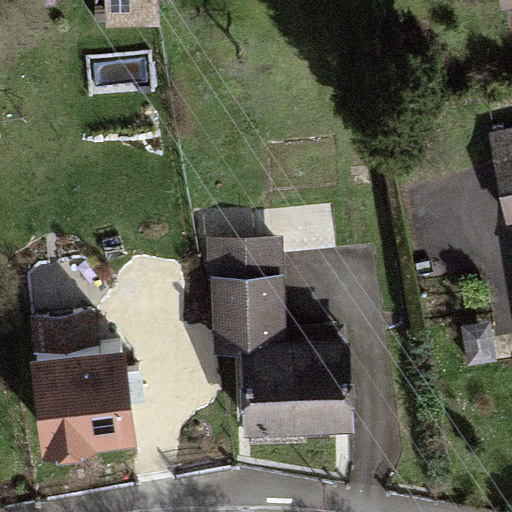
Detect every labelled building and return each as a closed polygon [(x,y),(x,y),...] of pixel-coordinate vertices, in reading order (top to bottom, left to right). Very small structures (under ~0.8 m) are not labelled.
[(155,0),(107,0),(108,11),(157,9),(155,0)] [(511,124),(490,129),(500,183),(498,183),(503,211),(511,209),(511,124)] [(243,343),(247,419),(302,416),(348,414),(344,336),(339,336),(293,339),(277,340),(271,235),(211,238),(217,345),(243,343)] [(492,326),(511,321),(511,312),(508,293),(487,297),(492,326)] [(91,304),(31,311),(35,346),(45,430),(130,420),(127,390),(123,361),(120,335),(95,338),(91,304)] [(338,322),(292,325),(293,339),(339,336),(338,322)] [(138,359),(123,361),(127,390),(142,388),(138,359)] [(247,419),(249,449),(304,446),(302,416),(247,419)]
